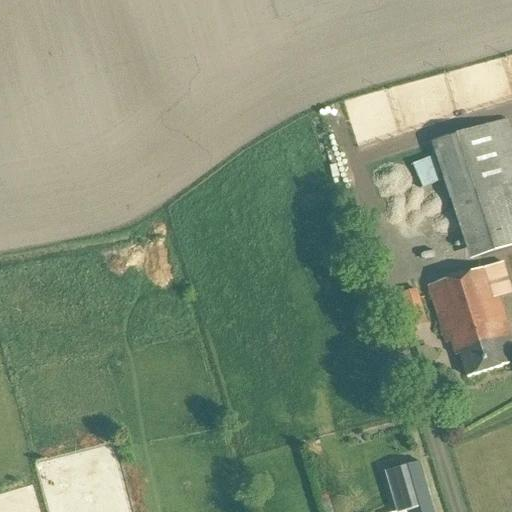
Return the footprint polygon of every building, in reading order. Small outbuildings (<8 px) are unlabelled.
[(511,140),(506,121),(433,143),(469,262),(511,249),(511,140)] [(432,158),(414,165),(422,189),(441,183),(432,158)] [(446,346),(451,345),(455,359),(461,357),(468,380),(508,367),(506,360),(511,358),(511,341),(499,300),(511,295),(503,266),(428,289),(446,346)] [(418,288),(399,296),(411,328),(430,321),(418,288)] [(409,511),(411,511),(428,507),(424,490),(405,495),(409,511)]
